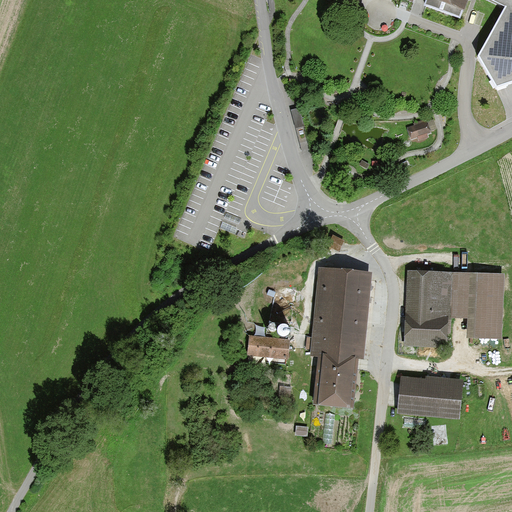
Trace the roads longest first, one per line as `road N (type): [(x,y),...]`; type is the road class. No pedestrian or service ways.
road 1 (unclassified): [(328,216),(218,269),(152,315),(64,417),(11,511)]
road 2 (unclassified): [(343,211),(381,258),(393,295),(369,511)]
road 3 (residential): [(328,216),(304,187),(284,130),(258,0)]
road 4 (unclassified): [(511,127),(343,211)]
road 5 (track): [(386,362),(511,370)]
